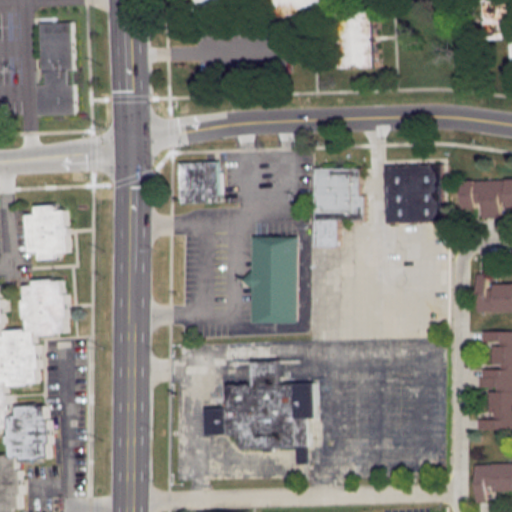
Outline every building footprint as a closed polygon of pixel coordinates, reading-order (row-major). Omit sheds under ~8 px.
[(198,0),(198,9),(238,8),(238,0),(198,0)] [(278,0),(279,16),(340,14),(339,0),(278,0)] [(511,0),(488,0),(488,39),(511,38),(511,0)] [(344,68),(378,68),(377,12),(343,13),(344,68)] [(42,23),(77,22),(79,115),(40,116),(39,73),(43,73),(42,23)] [(182,162),(184,202),(225,201),(225,160),(182,162)] [(444,165),(388,165),(388,224),(444,224),(444,165)] [(368,195),(362,195),(362,168),(317,167),(316,247),(342,248),(342,221),(368,221),(368,195)] [(511,179),(463,180),(464,210),(483,209),(484,219),(504,218),(503,208),(511,208),(511,179)] [(64,259),(64,252),(72,252),(71,210),(61,210),(60,204),(40,205),(41,214),(31,215),(32,251),(43,251),(43,260),(64,259)] [(255,235),(254,322),(301,323),(301,237),(255,235)] [(511,312),(511,283),(490,284),(490,274),(478,274),(478,313),(511,312)] [(66,282),(67,296),(71,295),(72,319),(70,319),(71,333),(61,333),(61,336),(41,337),(41,333),(38,334),(32,334),(31,320),(27,320),(26,299),(29,299),(28,286),(37,285),(37,281),(57,280),(57,282),(66,282)] [(0,286),(3,286),(4,301),(6,301),(8,323),(5,323),(6,336),(0,337),(0,286)] [(6,336),(0,337),(0,369),(1,369),(1,380),(1,384),(9,383),(12,383),(12,387),(34,386),(33,384),(42,383),(41,369),(43,368),(42,345),(39,345),(38,334),(32,334),(28,334),(28,331),(9,332),(10,336),(6,336)] [(511,331),(484,331),(484,344),(493,344),(493,369),(481,369),(481,388),(490,388),(490,419),(478,419),(478,430),(511,430),(511,331)] [(320,382),(282,383),(282,361),(256,361),(256,385),(229,385),(229,408),(209,408),(209,435),(243,434),(243,448),(300,447),(300,464),(311,463),(311,446),(321,446),(320,382)] [(9,383),(10,395),(14,395),(15,410),(12,411),(13,417),(13,429),(4,429),(5,436),(0,436),(0,380),(1,380),(1,384),(9,383)] [(52,457),(51,443),(54,442),(53,421),(50,421),(49,406),(21,408),(21,416),(13,417),(13,429),(14,436),(10,436),(10,444),(13,445),(14,455),(14,458),(21,458),(23,458),(24,463),(44,462),(44,457),(52,457)] [(21,458),(22,471),(25,471),(27,494),(24,494),(25,508),(15,509),(15,511),(0,511),(0,455),(14,455),(14,458),(21,458)] [(511,462),(476,463),(477,503),(487,502),(487,492),(511,491),(511,462)]
